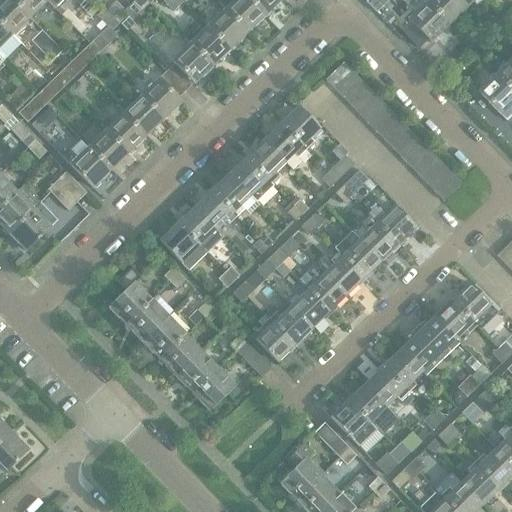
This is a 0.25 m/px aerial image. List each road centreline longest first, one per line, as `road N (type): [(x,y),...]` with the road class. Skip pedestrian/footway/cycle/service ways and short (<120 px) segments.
road 1 (residential): [(22,323),(341,20)]
road 2 (residential): [(299,393),(511,198)]
road 3 (residential): [(511,190),(341,20)]
road 4 (residential): [(205,511),(110,414)]
road 5 (residential): [(110,414),(22,323)]
